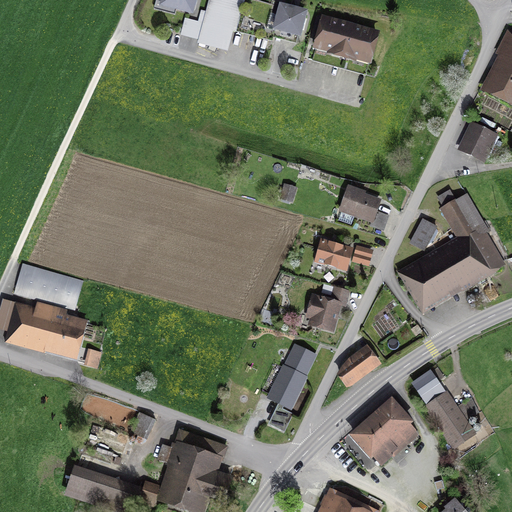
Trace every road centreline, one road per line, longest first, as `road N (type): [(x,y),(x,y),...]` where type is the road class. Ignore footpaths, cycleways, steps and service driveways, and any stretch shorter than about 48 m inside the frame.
road 1 (tertiary): [(503,15),(315,405),(311,447)]
road 2 (residential): [(290,468),(261,448),(0,351)]
road 3 (residential): [(134,0),(120,35),(353,103)]
road 4 (track): [(120,35),(0,286)]
road 5 (primary): [(511,307),(404,366),(311,447)]
